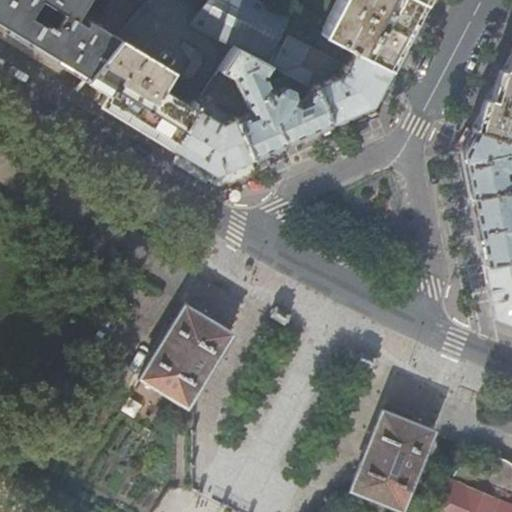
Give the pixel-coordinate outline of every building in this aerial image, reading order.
[(0,0),(0,43),(37,66),(60,80),(67,69),(84,79),(118,37),(78,13),(86,0),(0,0)] [(187,0),(203,9),(209,0),(187,0)] [(289,17),(265,4),(256,0),(209,0),(203,9),(192,25),(234,47),(270,66),(281,72),(284,73),(294,78),(314,89),(329,122),(349,113),(371,104),(378,91),(389,69),(352,50),(344,65),(286,35),(280,48),(274,45),(289,17)] [(407,35),(424,2),(421,0),(337,0),(320,33),(352,50),(389,69),(407,35)] [(118,37),(84,79),(105,93),(98,103),(110,110),(149,134),(169,147),(194,109),(195,107),(161,87),(172,69),(118,37)] [(265,77),(270,66),(234,47),(216,76),(237,85),(249,112),(252,119),(237,125),(251,157),(291,139),(329,122),(314,89),(294,78),(299,92),(306,96),(297,100),(291,97),(292,95),(291,89),(285,86),(277,89),(269,85),(265,77)] [(511,49),(493,86),(471,128),(511,140),(511,49)] [(219,124),(194,109),(169,147),(176,151),(187,157),(213,173),(226,167),(249,158),(251,157),(237,125),(234,118),(219,124)] [(237,125),(252,119),(249,112),(234,118),(237,125)] [(459,150),(467,191),(475,228),(482,263),(511,257),(511,140),(471,128),(465,138),(459,150)] [(215,180),(252,164),(249,158),(226,167),(213,173),(187,157),(176,151),(174,154),(215,180)] [(511,324),(511,257),(482,263),(484,273),(486,281),(493,317),(509,324),(511,324)] [(229,333),(182,305),(137,377),(184,405),(186,402),(229,333)] [(289,317),(291,314),(278,307),(276,310),(275,309),(274,309),(273,312),(274,313),(273,316),(286,323),(287,320),(289,321),(291,319),(291,318),(289,317)] [(376,360),(377,357),(363,352),(362,355),(360,354),(358,357),(361,358),(359,361),(373,366),(374,363),(376,364),(377,361),(376,360)] [(388,414),(378,410),(346,489),(398,509),(430,430),(417,425),(388,414)] [(444,477),(430,511),(511,511),(511,467),(509,463),(504,459),(494,455),(490,463),(492,464),(490,470),(484,472),(481,470),(483,465),(468,463),(465,463),(461,466),(449,479),(444,477)]
